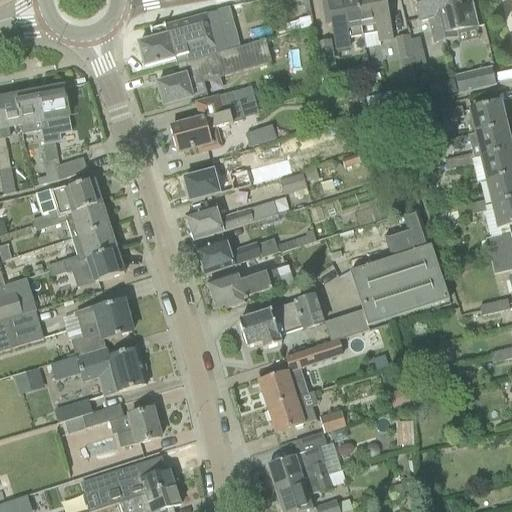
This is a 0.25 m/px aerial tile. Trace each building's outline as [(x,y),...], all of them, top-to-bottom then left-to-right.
[(364,52),(365,51),(355,0),(335,0),(327,2),(336,54),(347,52),(345,43),(362,40),(364,52)] [(392,43),(386,11),(384,0),(355,0),(365,51),(378,49),(378,44),(392,43)] [(433,46),(445,43),(434,0),(411,0),(417,25),(427,22),(433,46)] [(457,0),(434,0),(445,43),(457,40),(456,34),(477,29),(471,6),(459,9),(457,0)] [(223,37),(216,14),(216,13),(149,32),(152,42),(137,45),(144,69),(174,61),(176,67),(239,50),(235,34),(223,37)] [(411,43),(409,43),(408,37),(393,40),(400,70),(414,67),(415,71),(418,70),(411,43)] [(281,50),(284,49),(281,38),(239,50),(176,67),(179,79),(155,85),(162,110),(205,97),(201,85),(284,62),(281,50)] [(418,70),(425,69),(419,41),(411,43),(418,70)] [(323,80),(336,77),(330,43),(317,45),(323,80)] [(458,96),(494,87),(490,70),(454,78),(458,96)] [(45,133),(38,134),(42,155),(54,152),(53,145),(59,143),(58,136),(70,134),(67,120),(68,119),(62,89),(38,93),(45,133)] [(213,131),(257,118),(250,91),(193,106),(198,123),(169,131),(176,155),(197,150),(198,155),(218,150),(213,131)] [(37,134),(45,133),(38,93),(14,98),(22,137),(37,134)] [(379,97),(364,102),(368,113),(382,108),(379,97)] [(20,137),(22,137),(14,98),(0,100),(0,141),(4,141),(8,141),(7,132),(19,130),(20,137)] [(498,106),(499,106),(499,105),(473,111),(477,134),(477,135),(503,129),(498,106)] [(463,119),(461,110),(447,113),(449,123),(463,119)] [(300,151),(345,139),(342,129),(311,138),(310,135),(296,139),(300,151)] [(473,161),(480,159),(509,152),(503,129),(477,135),(477,134),(467,136),(472,158),(473,161)] [(0,172),(9,171),(4,141),(0,141),(0,172)] [(378,160),(388,157),(386,148),(339,163),(342,173),(378,162),(378,160)] [(56,163),(56,161),(54,152),(42,155),(39,156),(44,180),(35,183),(37,189),(58,183),(54,170),(52,164),(56,163)] [(486,183),(511,176),(511,166),(509,152),(480,159),(486,183)] [(474,167),(473,161),(472,158),(458,161),(460,170),(474,167)] [(445,173),(460,170),(458,161),(443,164),(445,173)] [(58,183),(85,175),(81,162),(54,170),(58,183)] [(0,191),(1,199),(13,197),(9,171),(0,172),(0,191)] [(245,175),(216,183),(213,173),(182,181),(189,204),(249,188),(245,175)] [(492,207),(511,201),(511,176),(486,183),(492,207)] [(294,202),(306,199),(300,177),(279,182),(283,198),(293,195),(294,202)] [(317,199),(335,193),(331,182),(314,188),(317,199)] [(63,218),(100,206),(93,183),(67,191),(66,187),(36,197),(42,219),(48,217),(53,230),(66,226),(63,218)] [(511,201),(492,207),(498,230),(511,226),(511,201)] [(204,212),(185,218),(193,243),(212,237),(260,223),(276,218),(272,205),(230,219),(218,222),(215,211),(214,209),(204,212)] [(469,218),(483,215),(480,205),(467,208),(469,218)] [(70,241),(108,228),(100,206),(63,218),(66,226),(70,241)] [(456,221),(469,218),(467,208),(454,211),(456,221)] [(408,231),(385,238),(393,261),(431,248),(418,211),(403,216),(408,231)] [(35,235),(53,230),(48,217),(42,219),(31,223),(35,235)] [(79,263),(115,252),(108,228),(70,241),(75,259),(78,258),(79,263)] [(488,253),(511,248),(511,246),(510,238),(486,242),(488,253)] [(225,243),(215,246),(195,252),(204,278),(260,259),(261,261),(277,256),(273,242),(229,255),(225,243)] [(0,263),(0,265),(10,262),(5,248),(0,249),(0,263)] [(490,265),(511,260),(511,248),(488,253),(490,265)] [(368,328),(449,302),(432,249),(385,265),(351,276),(368,328)] [(351,276),(385,265),(380,251),(346,262),(351,276)] [(75,259),(62,264),(65,274),(73,272),(79,290),(84,289),(123,276),(115,252),(80,263),(77,264),(75,259)] [(492,277),(511,272),(511,260),(490,265),(492,277)] [(50,279),(65,274),(62,264),(47,268),(50,279)] [(266,280),(239,288),(235,276),(206,286),(214,311),(224,308),(225,312),(242,306),(241,303),(271,293),(266,280)] [(0,323),(21,317),(14,294),(7,296),(8,297),(0,299),(0,323)] [(304,332),(321,327),(312,299),(238,323),(247,350),(261,346),(263,352),(280,346),(278,339),(303,330),(304,332)] [(79,343),(70,345),(74,361),(105,351),(103,343),(116,340),(120,339),(120,338),(131,335),(123,303),(103,309),(73,317),(79,343)] [(494,316),(507,313),(505,303),(491,306),(494,316)] [(480,320),(494,316),(491,306),(477,309),(480,320)] [(0,355),(41,343),(33,314),(21,317),(0,323),(0,355)] [(299,371),(341,358),(337,343),(285,360),(290,373),(257,383),(266,409),(300,398),(300,399),(307,396),(299,371)] [(506,364),(511,362),(511,350),(503,353),(506,364)] [(124,354),(107,358),(105,351),(74,361),(75,361),(49,368),(53,384),(79,378),(81,386),(97,382),(101,399),(145,388),(136,352),(124,356),(124,354)] [(493,368),(506,364),(503,353),(490,356),(493,368)] [(38,371),(13,379),(18,396),(44,389),(38,371)] [(304,412),(300,399),(300,398),(266,409),(274,436),(303,427),(303,426),(315,422),(311,409),(304,412)] [(56,425),(91,415),(87,403),(53,414),(56,425)] [(123,420),(123,419),(119,407),(91,415),(56,425),(57,427),(62,425),(66,437),(123,420)] [(120,451),(160,440),(152,411),(123,419),(123,420),(126,419),(129,433),(116,436),(120,451)] [(344,430),(343,424),(339,414),(318,420),(323,436),(344,430)] [(414,422),(398,422),(399,447),(414,446),(414,422)] [(318,451),(326,448),(321,435),(293,444),(297,456),(292,458),(292,460),(267,468),(275,494),(327,478),(318,451)] [(157,461),(81,485),(85,500),(96,497),(101,511),(117,506),(133,501),(142,498),(142,497),(173,487),(177,486),(174,476),(170,477),(169,473),(161,475),(157,461)] [(327,478),(275,494),(280,511),(310,511),(307,499),(331,491),(331,490),(327,478)] [(411,480),(399,482),(400,486),(402,493),(413,491),(411,480)] [(119,511),(171,511),(171,510),(180,507),(173,487),(142,497),(142,498),(133,501),(117,506),(119,511)] [(17,511),(14,503),(0,507),(0,511),(17,511)]
